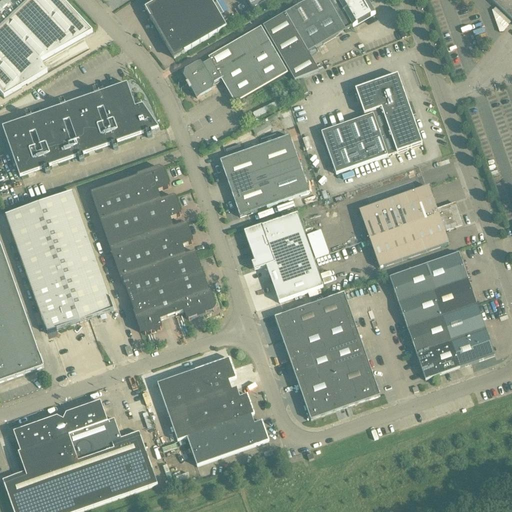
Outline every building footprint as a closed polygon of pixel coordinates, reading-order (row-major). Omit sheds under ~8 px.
[(0,0),(0,94),(4,100),(48,75),(42,64),(93,35),(60,0),(0,0)] [(227,29),(209,0),(162,0),(145,10),(174,60),(227,29)] [(246,0),(251,9),(266,0),(246,0)] [(311,0),(263,28),(295,83),(319,73),(308,54),(346,32),(346,31),(353,27),(353,28),(376,15),(367,0),(311,0)] [(511,0),(488,0),(511,22),(511,0)] [(235,105),(237,104),(288,75),(261,29),(209,59),(210,61),(202,66),(201,64),(183,74),(197,99),(215,89),(214,87),(222,83),(235,105)] [(321,134),(331,162),(336,176),(397,154),(397,155),(422,146),(398,76),(355,91),(364,117),(365,116),(366,119),(321,134)] [(143,106),(142,106),(135,109),(127,85),(100,95),(99,93),(98,90),(93,92),(94,96),(66,107),(65,105),(64,102),(59,104),(61,108),(32,119),(31,117),(30,114),(25,116),(27,120),(3,129),(20,179),(44,170),(46,175),(50,173),(50,170),(50,168),(78,158),(80,163),(84,161),(84,159),(84,158),(83,156),(112,146),(114,151),(118,149),(117,147),(118,146),(117,144),(146,134),(148,139),(152,137),(151,135),(152,134),(151,132),(159,130),(143,106)] [(290,138),(220,162),(240,219),(278,205),(284,203),(310,194),(290,138)] [(189,321),(206,315),(214,312),(217,307),(212,295),(210,294),(196,253),(186,257),(183,248),(193,245),(194,242),(188,226),(186,225),(174,229),(171,221),(181,217),(182,215),(176,199),(174,197),(162,202),(159,193),(169,190),(170,187),(165,171),(160,168),(138,176),(137,179),(91,195),(121,280),(123,280),(135,312),(133,314),(140,334),(145,337),(161,331),(163,329),(160,322),(184,314),(186,320),(189,321)] [(430,188),(361,209),(378,268),(450,246),(446,231),(464,226),(457,203),(437,209),(430,188)] [(47,335),(52,333),(114,312),(72,194),(6,217),(47,335)] [(282,216),(283,221),(263,228),(262,227),(244,233),(255,263),(252,264),(255,272),(266,268),(279,304),(323,289),(297,216),(289,218),(288,214),(282,216)] [(308,235),(316,259),(330,254),(322,231),(308,235)] [(0,384),(44,369),(0,243),(0,384)] [(433,293),(468,281),(459,255),(389,279),(398,305),(433,293)] [(468,281),(433,293),(442,318),(477,306),(468,281)] [(433,293),(398,305),(407,331),(442,318),(433,293)] [(327,301),(275,319),(311,422),(380,398),(344,295),(327,301)] [(486,332),(477,306),(442,318),(451,344),(486,332)] [(442,318),(407,331),(417,356),(451,344),(442,318)] [(495,357),(486,332),(451,344),(460,370),(495,357)] [(460,370),(451,344),(417,356),(426,382),(460,370)] [(234,391),(231,382),(236,380),(229,361),(158,386),(168,415),(234,391)] [(234,391),(168,415),(178,443),(187,440),(252,417),(254,417),(247,397),(241,399),(238,390),(234,391)] [(58,419),(58,418),(14,434),(21,454),(19,454),(26,474),(3,482),(13,511),(85,511),(152,488),(158,486),(139,434),(121,440),(115,421),(108,423),(101,403),(66,415),(63,421),(58,419)] [(255,426),(252,417),(187,440),(197,468),(269,443),(262,423),(255,426)]
